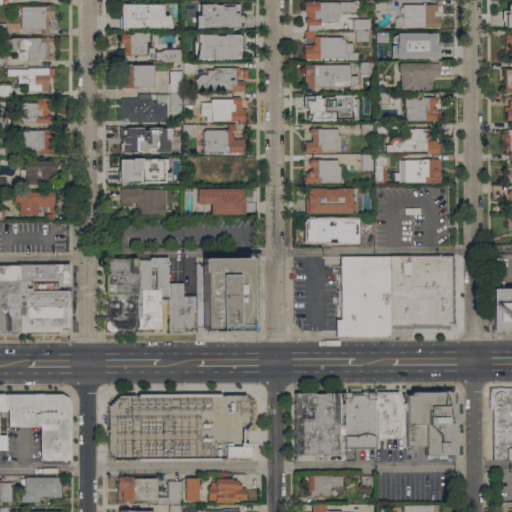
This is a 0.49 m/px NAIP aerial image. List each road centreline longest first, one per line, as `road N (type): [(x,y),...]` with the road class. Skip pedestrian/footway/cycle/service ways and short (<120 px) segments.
road 1 (residential): [(275,511),(272,0)]
road 2 (residential): [(476,511),(473,0)]
road 3 (residential): [(89,511),(89,0)]
